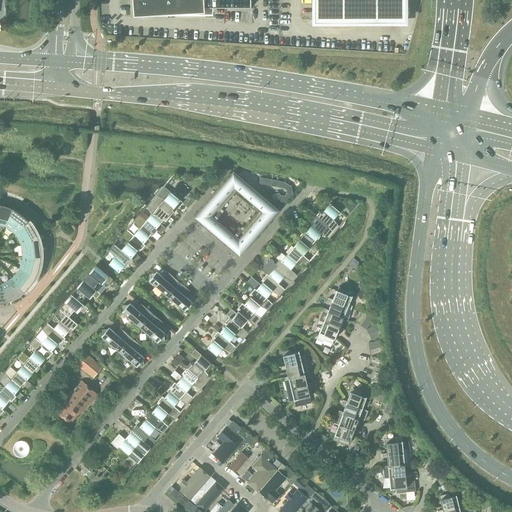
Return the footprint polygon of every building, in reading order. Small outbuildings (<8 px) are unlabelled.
[(251,8),(250,0),(135,0),(135,15),(184,12),(184,8),(251,8)] [(314,0),(315,19),(401,19),(402,0),(314,0)] [(220,187),(194,218),(240,257),(279,211),(233,171),(220,187)] [(286,202),(290,199),(293,194),(291,186),(285,182),(260,178),(259,183),(284,188),(286,190),(287,193),(286,195),(284,196),(282,196),(280,195),(279,193),(273,195),(276,200),(281,202),(286,202)] [(151,201),(169,217),(174,211),(172,210),(180,200),(183,197),(178,192),(175,195),(170,192),(163,186),(151,201)] [(169,217),(151,201),(146,207),(152,214),(146,221),(145,221),(155,230),(156,229),(160,224),(164,220),(165,221),(169,217)] [(347,208),(351,212),(357,205),(352,201),(347,208)] [(333,219),(340,212),(330,204),(322,213),(320,212),(315,217),(334,233),(339,226),(333,219)] [(0,205),(0,224),(6,226),(13,210),(10,209),(6,207),(2,206),(0,205)] [(16,211),(13,210),(6,226),(15,234),(29,222),(25,218),(21,215),(16,211)] [(145,246),(145,245),(148,248),(153,242),(148,238),(151,234),(153,236),(157,231),(158,231),(156,229),(155,230),(145,221),(146,221),(139,215),(134,221),(139,228),(134,235),(133,236),(145,246)] [(313,223),(305,232),(305,233),(316,243),(317,242),(321,234),(329,239),(334,233),(315,217),(311,222),(313,223)] [(21,245),(39,239),(38,237),(35,232),(33,228),(29,222),(15,234),(21,245)] [(160,224),(156,229),(158,231),(157,231),(161,233),(165,228),(160,224)] [(131,258),(133,259),(136,262),(140,257),(135,253),(139,249),(141,250),(145,246),(133,236),(134,235),(127,229),(114,244),(131,258)] [(305,233),(305,232),(303,231),(299,236),(301,237),(297,242),(293,238),(288,243),(291,245),(293,247),(292,247),(302,256),(303,255),(308,248),(317,253),(322,247),(317,242),(316,243),(305,233)] [(21,245),(23,257),(41,258),(41,255),(41,251),(41,246),(40,242),(39,239),(21,245)] [(131,258),(114,244),(109,250),(115,257),(109,264),(118,273),(127,263),(129,264),(133,259),(131,258)] [(289,252),(285,256),(281,252),(276,258),(279,260),(279,259),(281,261),(280,262),(290,270),(291,269),(296,263),(304,267),(310,261),(303,255),(302,256),(292,247),(293,247),(291,245),(287,250),(289,252)] [(41,258),(23,257),(20,268),(36,277),(38,273),(40,268),(41,263),(41,258)] [(279,259),(279,260),(275,264),(273,262),(274,261),(271,258),(261,270),(267,274),(268,275),(268,276),(278,284),(284,277),(292,282),(298,275),(291,269),(290,270),(280,262),(281,261),(279,259)] [(93,289),(93,288),(100,294),(106,287),(104,285),(106,282),(108,284),(113,279),(96,265),(83,280),(93,289)] [(20,268),(12,278),(25,292),(28,289),(32,284),(35,279),(36,277),(20,268)] [(150,280),(149,281),(166,296),(179,281),(168,272),(163,278),(157,272),(155,273),(150,274),(150,280)] [(264,281),(256,290),(266,299),(266,298),(272,291),(280,296),(285,290),(278,284),(268,276),(268,275),(267,274),(262,279),(264,281)] [(12,278),(2,285),(8,302),(11,301),(15,299),(19,296),(25,292),(12,278)] [(81,302),(86,296),(89,299),(92,296),(96,299),(100,294),(93,288),(93,289),(83,280),(71,294),(81,302)] [(190,291),(179,281),(166,296),(184,311),(185,310),(191,309),(191,304),(192,302),(185,297),(190,291)] [(332,302),(348,308),(351,309),(352,306),(349,305),(353,296),(352,296),(351,296),(346,294),(348,291),(339,287),(337,291),(333,300),(329,298),(327,301),(332,303),(332,302)] [(256,290),(254,288),(250,293),(252,295),(244,304),(244,305),(253,313),(254,312),(259,306),(268,310),(273,304),(266,298),(266,299),(256,290)] [(360,300),(365,296),(365,293),(364,289),(360,291),(357,294),(360,300)] [(71,294),(59,309),(69,317),(74,310),(77,313),(80,310),(84,313),(88,308),(81,302),(71,294)] [(324,309),(323,312),(327,314),(328,312),(344,318),(344,317),(348,318),(351,309),(348,308),(332,302),(332,303),(329,310),(324,309)] [(123,311),(122,312),(139,327),(152,313),(141,304),(136,309),(130,303),(129,305),(123,305),(123,311)] [(227,314),(230,317),(241,327),(247,320),(255,325),(261,318),(254,312),(253,313),(244,305),(244,304),(242,303),(238,308),(240,309),(236,313),(231,309),(227,314)] [(69,317),(59,309),(54,315),(59,322),(54,329),(63,337),(71,328),(73,329),(78,324),(69,317)] [(349,318),(348,318),(344,317),(344,318),(328,312),(327,314),(323,312),(319,321),(323,322),(339,329),(340,327),(343,320),(347,322),(349,318)] [(355,322),(361,326),(368,315),(363,312),(355,322)] [(163,323),(152,313),(139,327),(157,343),(159,342),(164,341),(164,335),(165,334),(159,328),(163,323)] [(373,319),(368,315),(361,326),(366,330),(373,319)] [(227,324),(219,333),(229,341),(235,335),(243,339),(248,333),(241,327),(230,317),(225,322),(227,324)] [(344,329),(340,327),(339,329),(323,322),(317,339),(323,342),(324,340),(332,344),(334,340),(335,340),(338,331),(343,332),(344,329)] [(54,329),(47,323),(41,329),(47,336),(41,343),(51,352),(51,351),(59,342),(61,344),(65,339),(63,337),(54,329)] [(366,330),(369,335),(380,329),(377,324),(366,330)] [(119,352),(131,337),(120,328),(115,333),(109,328),(108,329),(102,330),(102,336),(101,337),(119,352)] [(383,335),(380,329),(369,335),(372,341),(383,335)] [(219,333),(218,331),(213,337),(215,338),(207,348),(216,356),(223,349),(231,354),(236,347),(229,341),(219,333)] [(41,343),(34,337),(29,343),(35,351),(29,357),(29,358),(39,366),(47,357),(49,358),(53,353),(51,351),(51,352),(41,343)] [(143,347),(141,345),(131,337),(119,352),(137,367),(138,366),(144,365),(143,359),(144,358),(138,353),(143,347)] [(144,341),(141,345),(143,347),(147,351),(151,347),(144,341)] [(302,363),(300,356),(299,351),(298,351),(298,352),(292,353),(291,349),(282,352),(283,356),(282,356),(285,366),(280,367),(281,370),(286,369),(285,367),(302,363)] [(23,365),(17,372),(26,381),(27,380),(35,371),(36,372),(41,367),(39,366),(29,358),(29,357),(22,351),(17,358),(23,365)] [(86,353),(76,365),(92,378),(102,367),(86,353)] [(180,362),(184,358),(179,354),(175,358),(180,362)] [(191,363),(186,368),(205,384),(210,377),(205,370),(211,363),(201,355),(193,364),(191,363)] [(305,375),(304,373),(308,371),(307,364),(305,355),(300,356),(302,363),(285,367),(286,369),(288,377),(283,378),(284,382),(288,381),(288,379),(305,375)] [(372,357),(369,362),(381,367),(383,361),(372,357)] [(174,358),(171,362),(175,366),(179,362),(174,358)] [(116,375),(120,370),(121,369),(111,361),(107,367),(116,375)] [(379,373),(381,367),(369,362),(367,368),(379,373)] [(17,372),(10,366),(5,372),(10,379),(5,386),(4,386),(14,395),(14,394),(16,396),(20,398),(22,395),(17,391),(22,385),(24,387),(29,382),(27,380),(26,381),(17,372)] [(192,385),(200,390),(205,384),(186,368),(182,373),(184,374),(176,383),(176,384),(185,393),(186,392),(192,385)] [(307,385),(307,384),(305,376),(309,375),(308,371),(304,373),(305,375),(288,379),(288,381),(284,382),(286,390),(307,385)] [(375,372),(372,378),(384,384),(387,378),(378,374),(375,372)] [(381,390),(384,384),(372,378),(369,384),(381,390)] [(0,407),(2,409),(10,400),(12,401),(16,396),(14,394),(14,395),(4,386),(5,386),(0,382),(0,407)] [(97,395),(81,382),(65,401),(67,402),(58,412),(70,423),(79,412),(81,414),(97,395)] [(176,384),(176,383),(174,382),(170,387),(172,389),(164,398),(163,399),(173,407),(174,406),(179,399),(188,404),(193,398),(186,392),(185,393),(176,384)] [(286,390),(289,403),(294,402),(295,407),(311,403),(309,397),(310,397),(308,387),(312,386),(311,382),(307,384),(307,385),(286,390)] [(166,390),(160,385),(156,390),(162,395),(166,390)] [(362,409),(366,397),(365,397),(360,396),(361,392),(352,389),(350,393),(350,392),(347,402),(342,400),(341,404),(345,405),(346,404),(362,409)] [(161,421),(161,420),(167,414),(175,418),(181,412),(174,406),(173,407),(163,399),(164,398),(162,396),(158,401),(160,403),(152,412),(151,413),(161,421)] [(379,410),(385,412),(390,401),(385,399),(384,398),(379,410)] [(396,404),(390,401),(385,412),(390,416),(396,404)] [(363,420),(365,420),(368,411),(362,409),(346,404),(345,405),(343,413),(338,411),(337,414),(337,415),(342,416),(342,414),(358,420),(359,418),(363,420)] [(392,416),(395,421),(406,415),(402,409),(392,416)] [(137,420),(134,423),(136,425),(139,427),(146,433),(149,435),(155,428),(163,433),(168,426),(161,420),(161,421),(151,413),(152,412),(150,411),(145,416),(147,417),(142,423),(137,420)] [(333,423),(338,425),(355,431),(355,429),(358,422),(362,423),(363,420),(359,418),(358,420),(342,414),(342,416),(337,415),(337,414),(336,414),(333,423)] [(409,420),(406,415),(395,421),(398,427),(409,420)] [(240,428),(232,421),(228,426),(236,433),(240,428)] [(141,439),(128,455),(137,463),(156,441),(149,435),(146,433),(139,427),(136,425),(132,429),(142,437),(141,439)] [(358,434),(360,430),(355,429),(355,431),(338,425),(334,437),(335,438),(336,437),(341,439),(339,442),(349,446),(350,442),(351,442),(354,432),(358,434)] [(213,454),(223,463),(243,442),(226,427),(217,437),(223,442),(213,454)] [(119,447),(128,455),(141,439),(132,431),(125,439),(119,434),(111,443),(118,449),(119,447)] [(250,434),(248,435),(245,439),(252,447),(257,442),(250,434)] [(319,438),(324,442),(327,438),(323,434),(319,438)] [(395,437),(395,438),(386,439),(386,443),(387,453),(382,454),(382,457),(387,457),(387,455),(404,454),(403,441),(402,441),(402,436),(395,437)] [(265,449),(261,454),(269,461),(273,456),(265,449)] [(228,467),(235,473),(248,458),(241,453),(228,467)] [(404,463),(405,463),(404,454),(387,455),(387,457),(388,465),(383,465),(383,469),(388,469),(388,466),(405,465),(404,463)] [(421,467),(427,470),(433,459),(428,456),(426,459),(421,467)] [(261,457),(251,467),(257,471),(247,483),(257,493),(277,470),(261,457)] [(439,462),(433,459),(427,470),(433,474),(439,462)] [(409,463),(405,463),(404,463),(405,465),(388,466),(388,469),(383,469),(384,478),(389,478),(405,476),(405,474),(406,474),(405,467),(410,466),(409,463)] [(294,474),(286,466),(286,467),(282,471),(289,478),(294,474)] [(84,467),(81,471),(85,475),(89,470),(84,467)] [(184,480),(179,485),(182,488),(178,491),(190,501),(210,477),(199,467),(187,482),(184,480)] [(434,474),(437,479),(449,474),(446,468),(434,474)] [(277,471),(259,494),(273,505),(280,495),(276,492),(286,478),(277,471)] [(289,478),(287,480),(291,484),(297,477),(294,474),(289,478)] [(410,474),(406,474),(405,474),(405,476),(389,478),(390,491),(391,491),(391,490),(397,489),(397,493),(416,492),(415,484),(415,483),(414,482),(413,481),(412,481),(411,481),(410,474)] [(452,480),(449,474),(437,479),(440,485),(452,480)] [(204,511),(225,490),(211,477),(191,502),(202,511),(204,511)] [(315,491),(307,484),(302,490),(310,497),(315,491)] [(174,489),(169,494),(177,501),(182,496),(174,489)] [(297,490),(293,495),(289,492),(285,497),(288,501),(279,511),(278,511),(296,511),(307,499),(297,490)] [(324,497),(315,491),(310,497),(318,503),(319,503),(324,497)] [(443,511),(460,507),(456,495),(455,495),(456,496),(450,497),(449,493),(440,496),(441,500),(440,500),(443,510),(438,511),(443,511)] [(324,497),(319,503),(326,511),(331,505),(324,498),(324,497)] [(188,501),(184,507),(190,511),(193,511),(197,508),(188,501)] [(227,511),(234,505),(228,501),(222,507),(217,504),(209,511),(227,511)] [(324,511),(325,511),(313,502),(303,511),(324,511)]
